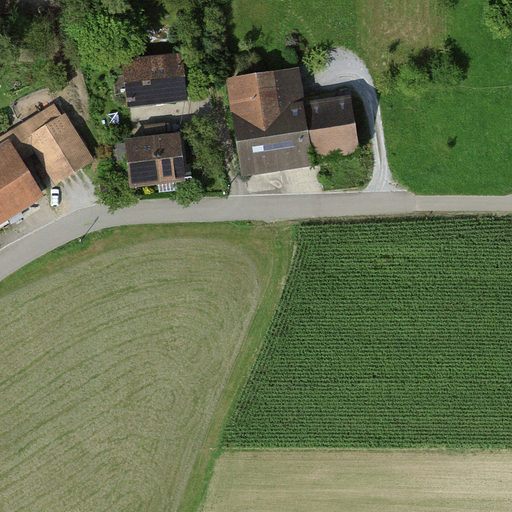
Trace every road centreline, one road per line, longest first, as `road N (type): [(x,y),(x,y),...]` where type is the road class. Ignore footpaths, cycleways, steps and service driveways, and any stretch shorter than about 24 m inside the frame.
road 1 (residential): [(382,206),(134,214),(82,224),(0,268)]
road 2 (track): [(511,207),(382,206)]
